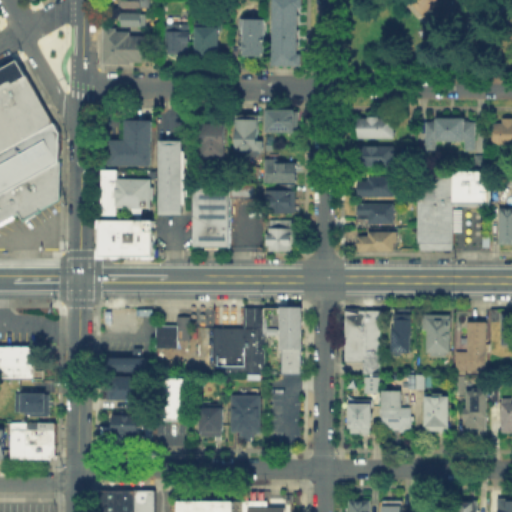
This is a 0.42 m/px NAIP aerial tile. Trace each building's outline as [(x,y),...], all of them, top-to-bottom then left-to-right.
[(118,0),(150,0),(150,8),(118,6),(118,0)] [(301,0),(301,8),(297,8),(297,13),(299,13),(300,19),(297,19),(297,28),(299,28),(299,33),(297,33),(297,40),(299,40),(299,46),(296,47),(296,52),(301,52),(301,66),(272,66),(271,0),(301,0)] [(121,12),(120,26),(142,27),(142,12),(121,12)] [(209,22),(209,15),(223,15),(222,31),(220,31),(219,61),(196,62),(196,22),(209,22)] [(240,18),(239,55),(265,55),(266,19),(240,18)] [(166,23),(164,54),(189,55),(189,24),(166,23)] [(104,28),(116,28),(115,32),(129,31),(129,37),(151,36),(151,62),(129,61),(130,66),(103,66),(104,28)] [(224,45),(224,67),(237,66),(237,45),(224,45)] [(0,71),(0,223),(20,213),(24,221),(58,200),(59,131),(19,61),(0,71)] [(266,109),(266,132),(299,133),(299,109),(266,109)] [(236,114),(235,150),(263,151),(264,141),(258,141),(259,115),(236,114)] [(356,116),(357,137),(394,138),(395,117),(356,116)] [(426,122),(426,152),(435,152),(437,142),(465,141),(465,150),(475,150),(476,121),(466,121),(466,118),(436,117),(436,122),(426,122)] [(511,118),(502,119),(502,123),(493,123),(493,145),(511,145),(511,118)] [(100,139),(123,140),(124,120),(150,121),(149,167),(99,166),(100,139)] [(196,123),(196,158),(226,157),(226,120),(218,120),(218,123),(196,123)] [(162,213),(163,144),(185,144),(184,213),(162,213)] [(359,146),(361,168),(394,167),(395,146),(359,146)] [(266,159),(297,159),(298,181),(265,182),(266,159)] [(100,171),(115,171),(115,176),(115,206),(115,216),(100,216),(100,171)] [(453,249),(455,173),(418,173),(418,249),(453,249)] [(455,206),(455,173),(491,173),(490,206),(455,206)] [(115,176),(150,177),(149,207),(115,206),(115,176)] [(357,181),(357,196),(393,196),(394,176),(369,176),(368,181),(357,181)] [(252,195),(252,182),(230,183),(231,195),(252,195)] [(193,186),(192,247),(227,248),(228,186),(193,186)] [(265,191),(265,213),(295,213),(295,191),(265,191)] [(357,204),(357,218),(367,219),(367,222),(394,222),(395,204),(357,204)] [(511,208),(499,208),(499,244),(511,244),(511,208)] [(269,220),(269,232),(265,233),(266,246),(268,246),(269,251),(296,252),(295,220),(269,220)] [(116,258),(97,258),(97,221),(150,222),(150,258),(116,258)] [(397,231),(398,242),(395,243),(395,251),(359,252),(359,238),(368,237),(368,232),(397,231)] [(263,306),(300,305),(299,372),(280,372),(278,334),(263,334),(263,306)] [(213,326),(244,326),(245,306),(263,306),(263,334),(263,372),(212,372),(213,326)] [(343,312),(380,312),(379,377),(361,377),(361,363),(341,362),(343,312)] [(392,314),(391,355),(401,354),(401,352),(411,352),(412,313),(392,314)] [(452,352),(427,352),(428,330),(423,330),(423,313),(452,314),(452,352)] [(511,313),(502,313),(501,348),(511,348),(511,313)] [(158,326),(181,326),(181,320),(191,320),(191,349),(158,349),(158,326)] [(469,321),(469,350),(458,350),(459,368),(487,369),(487,321),(469,321)] [(0,376),(0,344),(32,344),(31,376),(0,376)] [(100,356),(99,372),(145,373),(145,356),(100,356)] [(465,392),(455,392),(455,373),(465,373),(465,392)] [(378,376),(365,375),(365,391),(378,392),(378,376)] [(146,376),(146,399),(110,399),(110,376),(146,376)] [(165,422),(165,381),(187,381),(187,422),(165,422)] [(466,391),(467,408),(464,408),(464,419),(467,419),(467,430),(486,429),(488,390),(484,390),(483,385),(473,386),(473,390),(466,391)] [(383,389),(383,427),(394,427),(394,429),(401,429),(400,432),(412,433),(412,406),(403,407),(404,389),(383,389)] [(426,397),(426,429),(449,429),(451,395),(444,395),(443,392),(434,392),(434,396),(426,397)] [(49,397),(49,415),(26,415),(26,414),(17,414),(17,397),(49,397)] [(262,397),(262,436),(234,436),(235,397),(262,397)] [(511,398),(501,398),(501,432),(511,432),(511,398)] [(348,403),(348,426),(352,427),(352,433),(370,433),(370,428),(373,428),(373,403),(348,403)] [(205,405),(224,406),(224,437),(205,437),(205,405)] [(117,418),(142,418),(142,433),(117,433),(117,418)] [(55,459),(12,459),(12,424),(56,424),(55,459)] [(97,511),(97,488),(153,488),(152,511),(97,511)] [(511,511),(511,497),(497,498),(497,511),(511,511)] [(231,511),(176,511),(176,500),(231,500),(231,511)] [(349,500),(349,511),(370,511),(371,500),(349,500)] [(381,500),(381,511),(403,511),(403,500),(381,500)] [(283,511),(245,511),(246,501),(283,502),(283,511)] [(457,501),(457,511),(478,511),(478,501),(457,501)]
